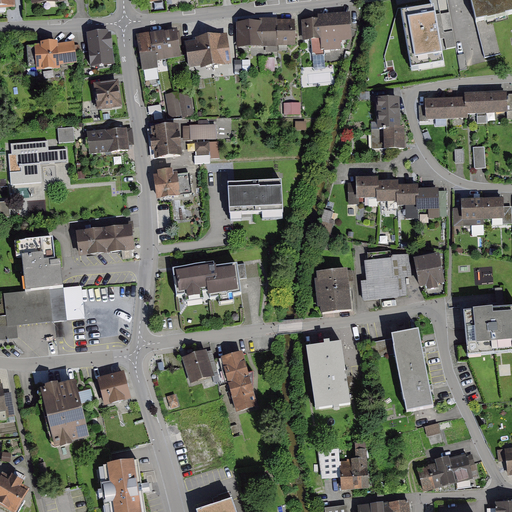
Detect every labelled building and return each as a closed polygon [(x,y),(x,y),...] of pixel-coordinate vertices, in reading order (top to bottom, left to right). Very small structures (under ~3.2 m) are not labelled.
[(0,0),(0,14),(16,14),(15,0),(0,0)] [(442,51),(457,49),(449,0),(439,0),(441,11),(436,11),(442,51)] [(470,0),(477,25),(511,15),(511,6),(510,0),(470,0)] [(399,13),(408,73),(443,68),(434,8),(399,13)] [(318,22),(304,22),(305,43),(314,43),(314,57),(323,56),(323,51),(341,50),(340,42),(352,41),(351,16),(318,18),(318,22)] [(296,23),(238,24),(239,48),(296,47),(296,23)] [(103,31),(87,33),(88,54),(94,54),(95,69),(115,67),(112,33),(103,34),(103,31)] [(179,32),(140,37),(144,72),(161,70),(160,62),(182,59),(179,32)] [(213,69),(232,66),(228,35),(208,38),(213,69)] [(213,69),(208,38),(197,39),(197,42),(186,43),(190,70),(201,68),(201,70),(213,69)] [(75,42),(36,45),(38,71),(64,70),(64,64),(76,64),(75,42)] [(120,83),(97,86),(100,112),(123,109),(120,83)] [(466,100),(426,102),(427,121),(467,119),(467,114),(511,112),(511,96),(508,96),(508,94),(465,96),(466,100)] [(399,100),(380,100),(381,131),(373,131),(374,150),(405,150),(405,126),(399,126),(399,100)] [(302,115),(302,102),(286,103),(286,116),(302,115)] [(181,126),(153,128),(156,159),(183,157),(182,148),(186,148),(184,135),(182,135),(181,126)] [(218,126),(188,128),(188,142),(219,141),(218,126)] [(75,144),(75,129),(59,130),(60,145),(75,144)] [(132,129),(89,132),(91,154),(130,152),(130,145),(133,145),(132,129)] [(11,153),(8,153),(10,185),(41,182),(40,163),(67,161),(66,148),(48,150),(48,140),(11,143),(11,153)] [(211,144),(197,144),(197,154),(211,153),(211,144)] [(486,148),(474,149),(475,170),(487,170),(486,148)] [(457,165),(465,164),(464,149),(456,150),(457,165)] [(160,177),(156,177),(158,200),(183,197),(183,195),(192,194),(190,174),(175,175),(175,171),(160,173),(160,177)] [(381,179),(359,180),(360,201),(380,200),(380,205),(399,204),(400,209),(421,208),(421,212),(440,211),(439,191),(420,192),(420,187),(400,187),(400,183),(381,184),(381,179)] [(228,186),(229,218),(284,215),(282,183),(228,186)] [(504,200),(463,201),(464,221),(505,219),(504,200)] [(406,210),(407,220),(420,219),(420,209),(406,210)] [(133,229),(78,234),(80,258),(135,253),(133,229)] [(29,294),(5,297),(7,319),(0,319),(0,342),(18,340),(17,329),(71,323),(85,321),(82,293),(82,289),(67,291),(64,264),(59,264),(56,242),(23,246),(29,294)] [(440,256),(418,260),(423,289),(431,287),(432,293),(441,291),(440,286),(446,285),(440,256)] [(392,261),(366,263),(367,282),(362,283),(363,300),(406,298),(404,278),(411,278),(409,257),(392,258),(392,261)] [(217,266),(175,271),(178,297),(189,296),(190,302),(206,300),(205,294),(212,293),(212,298),(222,297),(223,304),(237,302),(236,296),(244,296),(241,268),(217,271),(217,266)] [(351,271),(318,274),(322,315),(354,312),(351,271)] [(511,309),(469,313),(473,357),(511,354),(511,309)] [(377,356),(391,356),(391,326),(384,326),(384,340),(377,340),(377,356)] [(423,333),(396,338),(411,413),(438,407),(423,333)] [(344,344),(310,349),(318,410),(352,406),(344,344)] [(211,352),(184,359),(190,384),(217,377),(211,352)] [(245,355),(223,360),(237,415),(259,410),(245,355)] [(125,374),(99,380),(105,407),(131,401),(125,374)] [(40,392),(55,450),(90,441),(75,383),(40,392)] [(4,385),(0,385),(0,421),(15,419),(11,392),(5,393),(4,385)] [(221,459),(210,417),(174,427),(185,468),(221,459)] [(361,460),(345,461),(341,462),(340,450),(321,452),(323,480),(336,479),(341,478),(343,491),(371,488),(367,443),(360,443),(361,460)] [(511,448),(498,450),(498,462),(507,461),(508,474),(511,473),(511,448)] [(472,455),(423,466),(428,488),(477,477),(472,455)] [(146,511),(139,461),(110,465),(116,511),(146,511)] [(11,480),(4,476),(0,482),(0,505),(11,511),(18,511),(29,492),(23,489),(27,482),(13,475),(11,480)] [(239,511),(236,501),(200,511),(239,511)] [(357,508),(357,511),(410,511),(409,502),(357,508)] [(511,511),(511,502),(499,503),(500,508),(488,509),(487,511),(511,511)]
